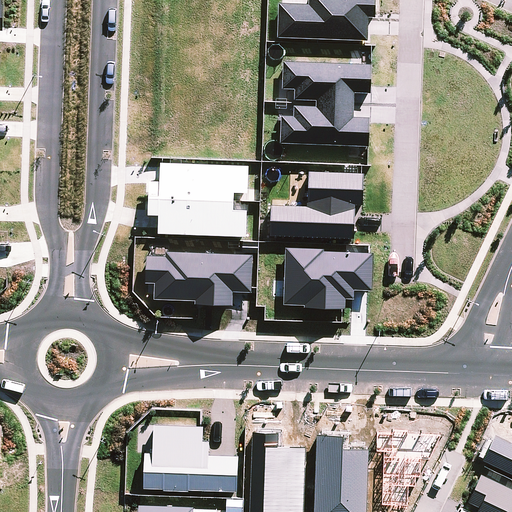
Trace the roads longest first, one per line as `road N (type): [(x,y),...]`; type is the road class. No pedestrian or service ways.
road 1 (residential): [(110,362),(484,375)]
road 2 (residential): [(103,0),(82,316)]
road 3 (residential): [(53,314),(56,246),(44,204),(54,0)]
road 4 (residential): [(400,282),(411,0)]
